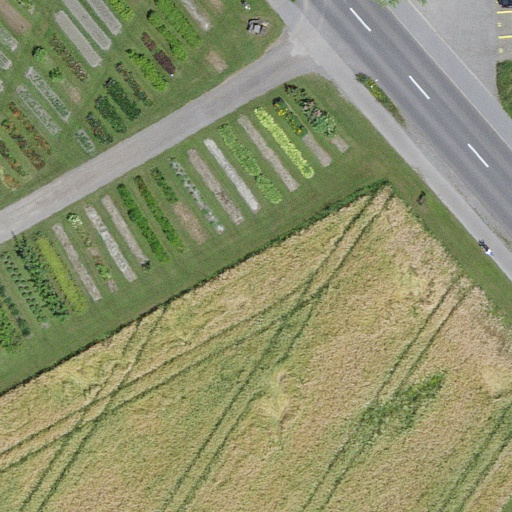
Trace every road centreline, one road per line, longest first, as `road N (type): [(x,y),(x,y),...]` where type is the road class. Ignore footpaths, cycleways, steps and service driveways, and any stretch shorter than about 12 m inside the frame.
road 1 (track): [(359,21),(0,226)]
road 2 (tertiary): [(341,0),(511,193)]
